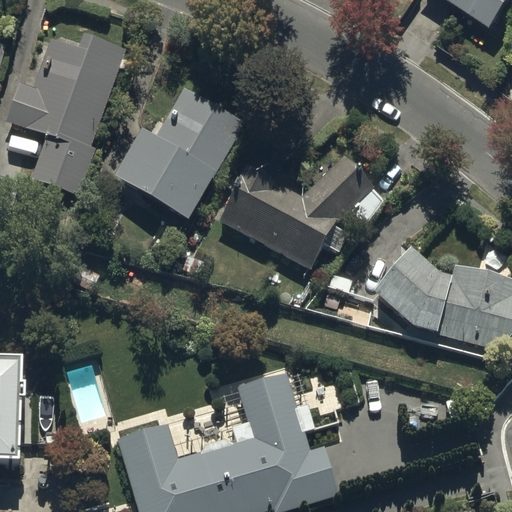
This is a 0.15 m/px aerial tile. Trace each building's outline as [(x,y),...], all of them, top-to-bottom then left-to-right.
[(449,0),(493,28),(510,0),(449,0)] [(46,137),(29,180),(76,198),(92,156),(88,155),(126,54),(81,37),(76,49),(51,39),(32,90),(17,84),(3,121),(46,137)] [(141,130),(112,179),(186,222),(244,122),(183,87),(164,120),(161,118),(151,135),(141,130)] [(348,234),(335,227),(336,225),(350,210),(363,223),(383,203),(370,190),(372,188),(345,158),(301,198),(243,168),(217,221),(311,271),(324,246),(338,254),(348,234)] [(409,249),(371,294),(411,328),(497,352),(511,333),(511,284),(453,269),(451,278),(438,274),(409,249)] [(0,354),(0,467),(17,468),(18,408),(25,408),(25,391),(18,391),(19,367),(19,358),(9,358),(9,354),(0,354)] [(115,440),(136,511),(290,511),(338,499),(323,448),(309,452),(305,434),(313,432),(306,408),(296,411),(286,375),(235,389),(244,423),(230,427),(235,444),(231,445),(224,442),(204,447),(200,455),(177,461),(167,425),(115,440)]
